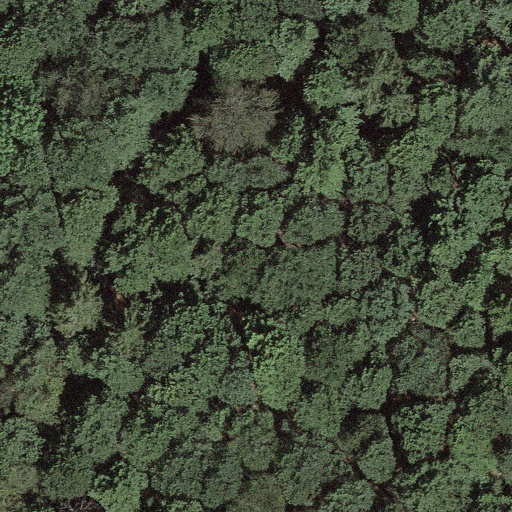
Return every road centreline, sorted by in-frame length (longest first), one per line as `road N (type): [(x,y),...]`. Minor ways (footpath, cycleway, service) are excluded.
road 1 (track): [(0,50),(144,161),(354,164),(511,252)]
road 2 (track): [(326,511),(511,405)]
